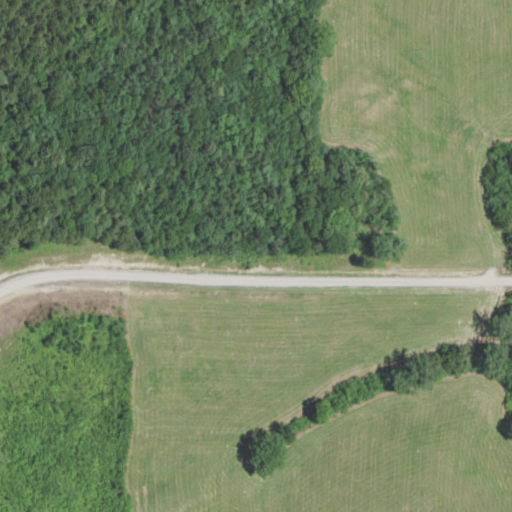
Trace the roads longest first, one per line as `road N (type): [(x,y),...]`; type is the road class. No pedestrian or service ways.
road 1 (residential): [(457,155),(272,160),(0,193)]
road 2 (residential): [(511,280),(457,181),(457,155)]
